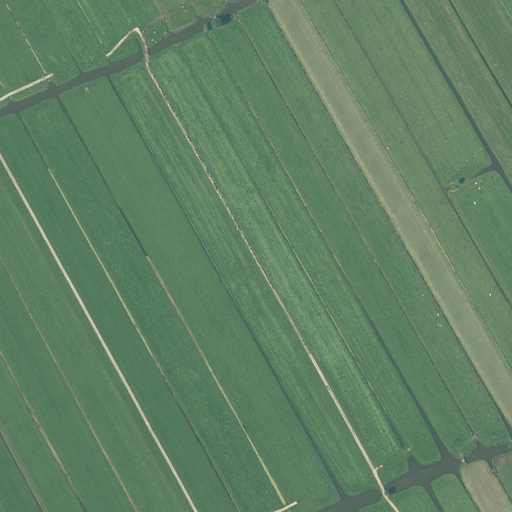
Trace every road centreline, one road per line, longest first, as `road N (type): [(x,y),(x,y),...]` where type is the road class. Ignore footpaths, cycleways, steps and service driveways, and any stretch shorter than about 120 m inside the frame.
road 1 (track): [(397,511),(147,67),(136,29),(106,56)]
road 2 (track): [(196,511),(0,156)]
